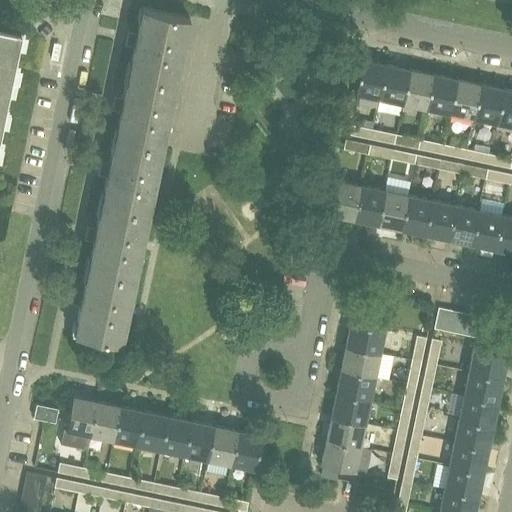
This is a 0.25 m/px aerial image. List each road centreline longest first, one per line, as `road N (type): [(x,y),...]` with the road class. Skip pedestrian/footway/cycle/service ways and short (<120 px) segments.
road 1 (residential): [(16,354),(84,31)]
road 2 (residential): [(511,291),(329,251),(308,350)]
road 3 (residential): [(511,50),(276,0)]
road 4 (residential): [(308,350),(261,344),(243,361),(241,395),(284,405),(300,393)]
